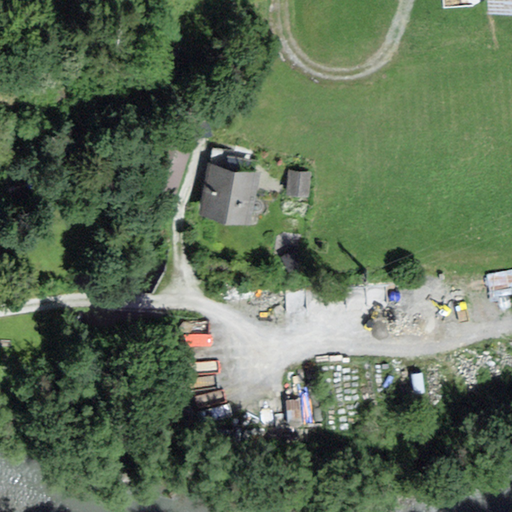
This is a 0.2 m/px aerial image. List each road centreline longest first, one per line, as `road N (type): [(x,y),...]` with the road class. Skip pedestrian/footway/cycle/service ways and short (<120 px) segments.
road 1 (track): [(511,321),(426,348),(375,350),(229,307),(50,294),(0,302)]
road 2 (track): [(281,0),(292,54),(311,70),(333,74),(357,71),(396,41),(408,0)]
